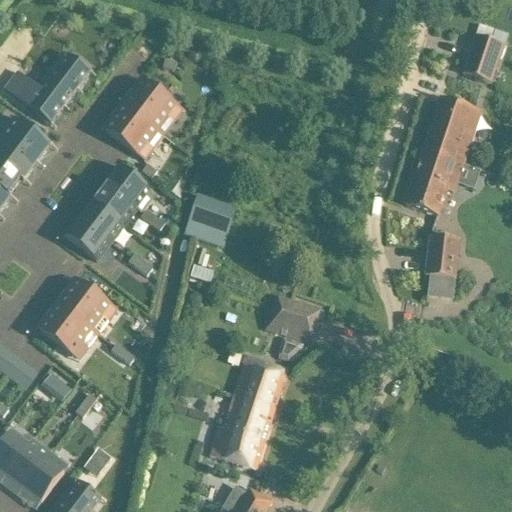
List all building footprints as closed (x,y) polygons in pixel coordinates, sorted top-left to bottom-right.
[(491,86),(504,48),(475,38),(463,76),(491,86)] [(18,74),(5,92),(36,115),(52,126),(58,118),(91,75),(69,59),(43,93),(18,74)] [(165,62),(163,71),(174,74),(177,65),(165,62)] [(138,92),(125,109),(164,138),(165,138),(157,132),(176,107),(160,95),(144,83),(138,92)] [(460,173),(462,167),(481,112),(442,99),(422,161),(460,173)] [(112,125),(106,134),(115,141),(145,164),(164,138),(125,109),(112,125)] [(15,121),(2,139),(37,165),(50,148),(15,121)] [(0,164),(24,183),(37,165),(2,139),(1,140),(6,143),(0,151),(0,164)] [(453,195),(459,177),(460,173),(422,161),(406,208),(439,219),(447,193),(453,195)] [(0,164),(0,191),(11,200),(11,199),(9,198),(21,182),(23,183),(24,183),(0,164)] [(148,167),(142,175),(151,182),(157,174),(148,167)] [(118,168),(104,186),(142,215),(156,197),(118,168)] [(92,203),(91,204),(125,229),(137,213),(141,216),(142,215),(104,186),(104,187),(107,190),(95,205),(92,203)] [(0,191),(0,213),(11,200),(0,191)] [(235,212),(216,206),(198,199),(185,236),(203,243),(222,249),(235,212)] [(91,204),(78,221),(110,245),(122,229),(124,230),(125,229),(91,204)] [(146,213),(141,220),(150,227),(156,220),(146,213)] [(156,220),(150,227),(160,234),(165,227),(156,220)] [(78,221),(64,239),(96,263),(110,245),(78,221)] [(455,282),(460,242),(430,238),(425,278),(455,282)] [(134,257),(129,265),(138,272),(143,265),(134,257)] [(143,265),(138,272),(147,279),(153,272),(143,265)] [(253,298),(256,284),(231,279),(228,292),(253,298)] [(72,292),(59,308),(91,333),(103,318),(110,324),(118,313),(95,295),(78,283),(72,292)] [(0,299),(0,331),(3,333),(18,312),(0,299)] [(322,314),(277,299),(266,331),(311,346),(313,342),(311,341),(317,321),(319,322),(322,314)] [(59,308),(40,334),(57,346),(72,358),(91,333),(59,308)] [(117,346),(111,353),(121,360),(126,353),(117,346)] [(126,353),(121,360),(130,368),(135,360),(126,353)] [(285,372),(266,366),(246,360),(234,397),(274,410),(285,372)] [(60,384),(53,393),(64,402),(71,393),(60,384)] [(90,397),(83,406),(90,411),(97,402),(90,397)] [(274,411),(274,410),(234,397),(223,430),(218,429),(211,459),(236,466),(255,472),(274,411)] [(0,405),(0,417),(3,420),(9,413),(0,405)] [(83,406),(75,415),(83,421),(90,411),(83,406)] [(11,436),(0,449),(0,473),(6,479),(33,444),(32,443),(28,449),(11,436)] [(33,444),(6,479),(24,492),(50,457),(33,444)] [(110,461),(98,453),(90,465),(101,473),(110,461)] [(50,457),(24,492),(41,505),(68,470),(50,457)] [(59,511),(93,511),(101,502),(79,485),(59,511)] [(248,491),(235,511),(266,511),(271,504),(248,491)]
